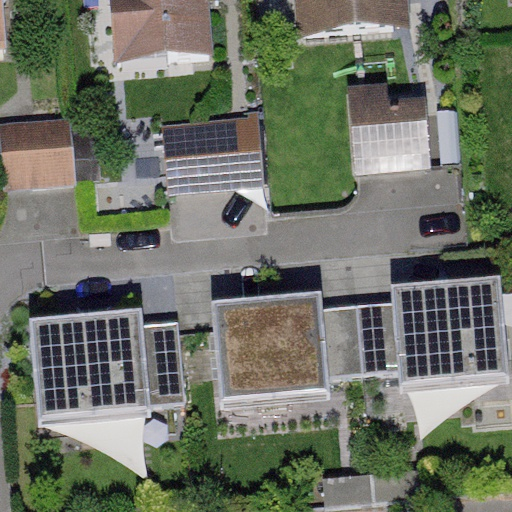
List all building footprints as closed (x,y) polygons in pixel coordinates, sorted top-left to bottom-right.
[(6,0),(0,0),(0,65),(11,65),(6,0)] [(111,0),(116,88),(221,83),(216,0),(111,0)] [(407,0),(300,0),(304,45),(410,38),(407,0)] [(429,97),(350,104),(353,142),(357,181),(436,174),(433,137),(429,97)] [(1,126),(9,207),(82,200),(74,119),(1,126)] [(261,123),(164,129),(169,202),(266,196),(261,123)] [(499,289),(391,296),(398,397),(506,390),(499,289)] [(319,307),(210,317),(217,405),(326,396),(319,307)] [(387,311),(323,316),(329,384),(393,379),(387,311)] [(138,321),(30,331),(40,434),(148,424),(138,321)] [(186,409),(178,328),(143,331),(150,412),(186,409)]
